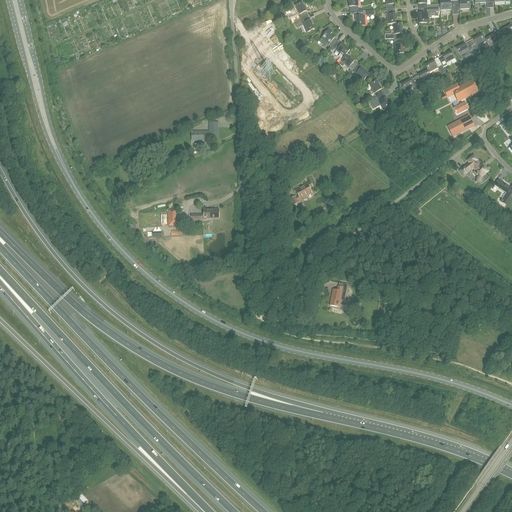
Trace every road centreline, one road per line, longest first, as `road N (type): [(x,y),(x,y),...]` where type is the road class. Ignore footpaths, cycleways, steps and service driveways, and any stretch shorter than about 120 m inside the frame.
road 1 (secondary): [(511,405),(418,373),(284,348),(196,310),(109,235),(60,158)]
road 2 (motorway): [(322,416),(194,365),(135,330),(70,273),(0,169)]
road 3 (motorway): [(322,416),(223,390),(145,355),(73,304),(0,231)]
road 4 (motorway): [(263,511),(0,247)]
road 5 (motorway): [(0,270),(233,511)]
road 6 (motorway): [(0,286),(209,511)]
road 7 (motorway): [(0,319),(209,511)]
road 8 (residential): [(294,282),(483,135)]
road 9 (motorway): [(511,475),(434,443),(322,416)]
road 10 (secondary): [(11,0),(42,125),(60,158)]
road 11 (secondary): [(60,158),(19,0)]
road 12 (track): [(260,320),(253,317),(242,162)]
road 13 (unclassified): [(242,162),(232,0)]
road 14 (residential): [(428,52),(390,68),(337,22),(327,0)]
